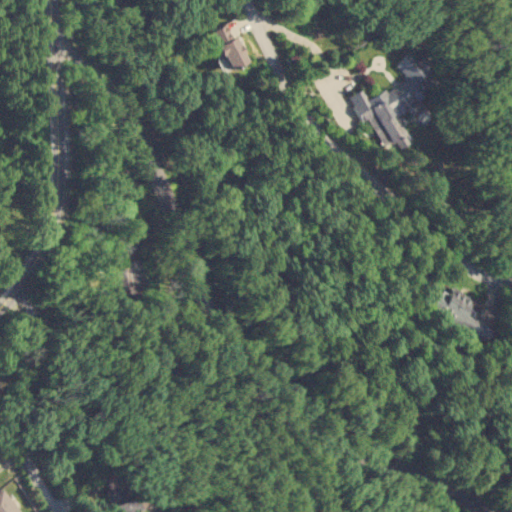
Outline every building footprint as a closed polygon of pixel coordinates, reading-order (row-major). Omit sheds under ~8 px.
[(244,61),(234,35),(229,37),(223,23),(205,30),(222,70),(244,61)] [(381,144),(405,132),(396,114),(413,106),(434,77),(425,60),(420,57),(417,58),(406,50),(396,63),(403,76),(397,83),(385,89),(383,87),(365,97),(360,88),(346,95),(359,120),(364,118),(376,141),(381,144)] [(144,286),(134,256),(107,265),(118,295),(144,286)] [(488,324),(463,308),(469,299),(448,285),(443,292),(436,288),(424,306),(478,341),(488,324)] [(136,511),(125,473),(104,479),(113,511),(136,511)] [(0,511),(18,511),(0,490),(0,511)]
